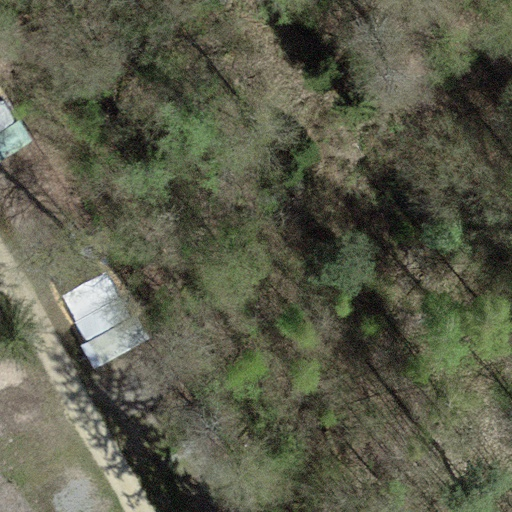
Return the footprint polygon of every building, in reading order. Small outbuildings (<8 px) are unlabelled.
[(23,202),(63,185),(49,152),(9,169),(23,202)] [(121,357),(152,426),(191,409),(160,340),(121,357)] [(0,416),(1,418),(50,395),(28,347),(0,359),(0,416)] [(209,511),(215,511),(253,489),(227,448),(186,473),(209,511)] [(234,511),(270,511),(258,495),(234,511)] [(22,511),(46,511),(37,501),(22,511)]
